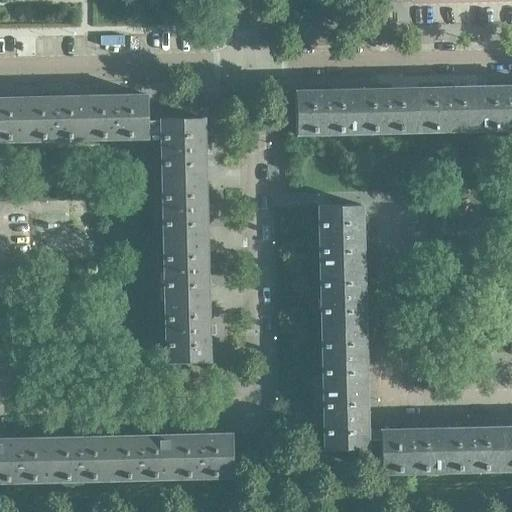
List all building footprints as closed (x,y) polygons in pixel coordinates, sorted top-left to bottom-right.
[(511,129),(511,85),(511,86),(511,82),(502,82),(502,86),(477,87),(478,130),(511,129)] [(478,130),(477,87),(451,87),(451,83),(442,84),(442,88),(416,88),(417,132),(478,130)] [(417,132),(416,88),(391,89),(391,85),(382,85),(382,89),(356,90),(357,133),(417,132)] [(357,133),(356,90),(331,90),(330,86),(321,86),(321,91),(295,91),(296,135),(357,133)] [(146,121),(146,95),(119,95),(119,91),(110,91),(110,95),(84,96),(85,140),(160,138),(160,120),(146,121)] [(85,140),(84,96),(59,97),(59,93),(50,93),(50,97),(24,98),(25,141),(85,140)] [(0,141),(25,141),(24,98),(0,98),(0,141)] [(208,154),(208,145),(204,145),(203,118),(159,119),(160,120),(160,138),(161,181),(204,180),(204,154),(208,154)] [(209,214),(209,205),(205,205),(204,180),(161,181),(162,241),(206,240),(205,214),(209,214)] [(366,241),(366,232),(362,232),(361,205),(317,206),(319,268),(363,267),(362,241),(366,241)] [(211,274),(210,265),(207,265),(206,240),(162,241),(164,301),(207,300),(207,275),(211,274)] [(367,301),(367,292),(363,292),(363,267),(319,268),(320,328),(364,327),(363,301),(367,301)] [(212,335),(212,326),(208,326),(207,300),(164,301),(165,362),(209,361),(208,335),(212,335)] [(369,361),(369,352),(365,352),(364,327),(320,328),(322,388),(365,387),(365,362),(369,361)] [(370,422),(370,413),(366,413),(365,387),(322,388),(323,449),(367,449),(366,430),(366,422),(370,422)] [(502,470),(501,427),(475,427),(475,423),(466,424),(466,428),(441,428),(442,472),(502,470)] [(442,472),(441,428),(415,429),(415,425),(406,425),(406,429),(379,430),(380,448),(381,473),(442,472)] [(511,469),(511,426),(501,427),(502,470),(511,469)] [(232,477),(231,441),(231,433),(204,434),(204,430),(195,430),(195,434),(169,435),(170,478),(232,477)] [(380,448),(379,430),(366,430),(367,449),(380,448)] [(170,478),(169,435),(144,435),(144,431),(134,431),(135,435),(109,436),(110,480),(170,478)] [(110,480),(109,436),(83,437),(83,433),(74,433),(74,437),(49,438),(50,481),(110,480)] [(0,482),(50,481),(49,438),(23,438),(23,434),(14,434),(14,438),(0,438),(0,482)] [(511,490),(472,489),(471,504),(511,505),(511,490)]
